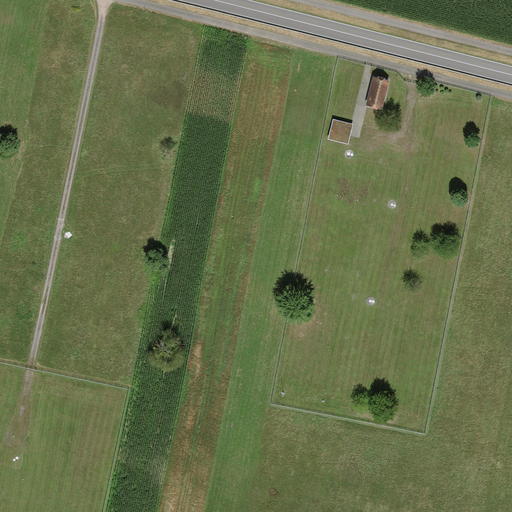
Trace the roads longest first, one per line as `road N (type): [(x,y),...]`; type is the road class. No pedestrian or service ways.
road 1 (track): [(109,0),(511,96)]
road 2 (track): [(31,368),(107,0)]
road 3 (primary): [(511,74),(212,0)]
road 4 (track): [(511,56),(294,0)]
